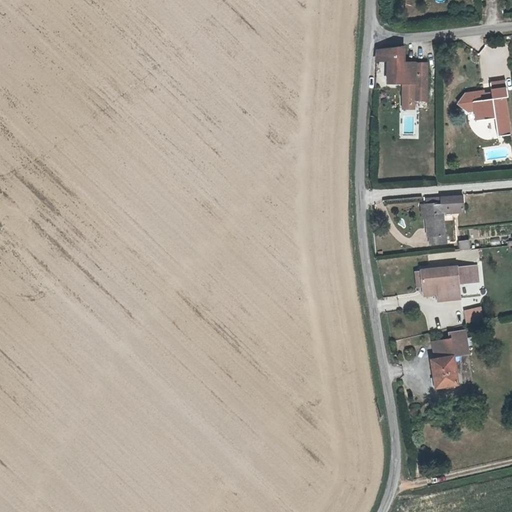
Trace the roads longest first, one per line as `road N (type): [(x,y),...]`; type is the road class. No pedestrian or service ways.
road 1 (unclassified): [(360,195),(399,468),(381,511)]
road 2 (unclassified): [(362,34),(360,195)]
road 3 (residential): [(360,195),(511,183)]
road 4 (unclassified): [(511,25),(362,34)]
